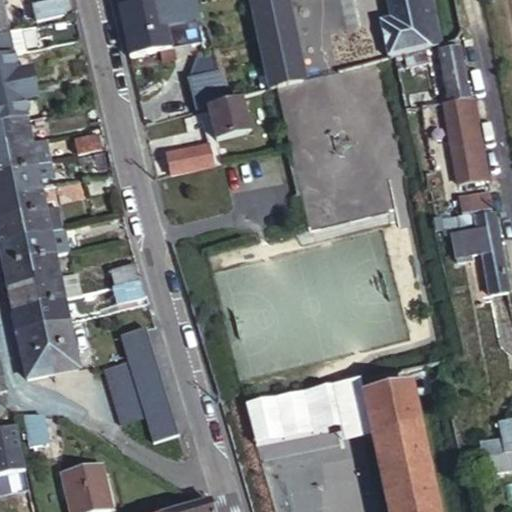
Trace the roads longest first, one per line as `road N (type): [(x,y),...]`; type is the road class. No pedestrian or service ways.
road 1 (unclassified): [(218,464),(93,0)]
road 2 (residential): [(0,304),(23,404),(62,400),(180,474),(218,464)]
road 3 (residential): [(511,245),(466,0)]
